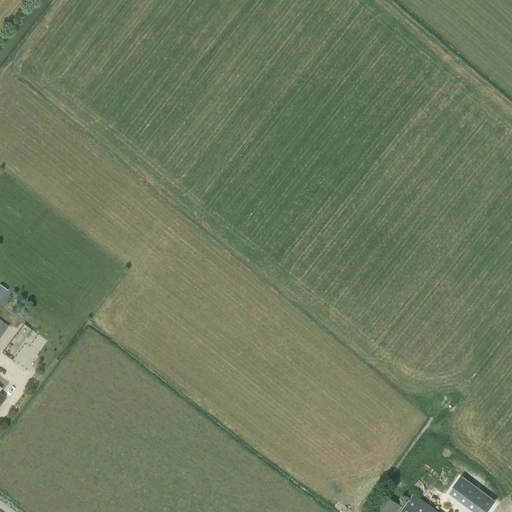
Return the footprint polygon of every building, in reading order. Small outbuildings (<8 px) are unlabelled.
[(21,311),(25,305),(15,299),(12,305),(21,311)] [(0,320),(0,337),(8,326),(0,320)] [(37,370),(44,361),(39,357),(32,366),(37,370)] [(461,480),(449,496),(469,511),(486,511),(493,505),(461,480)] [(436,511),(411,495),(409,497),(393,486),(386,496),(375,511),(436,511)]
